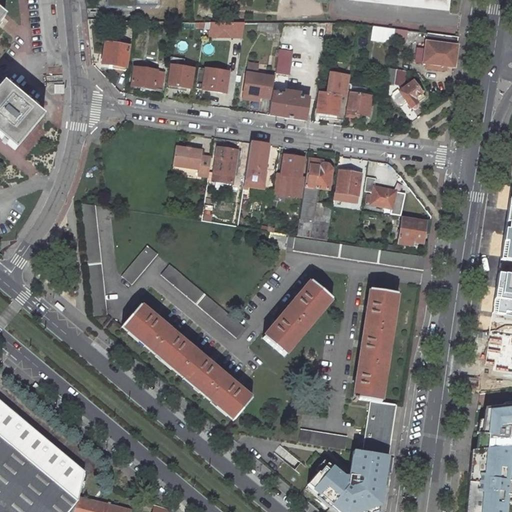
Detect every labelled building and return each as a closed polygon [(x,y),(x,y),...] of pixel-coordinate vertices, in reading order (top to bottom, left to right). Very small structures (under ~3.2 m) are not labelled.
[(136,8),(136,0),(106,0),(107,9),(136,8)] [(136,0),(136,8),(156,8),(156,0),(136,0)] [(450,11),(450,0),(349,0),(350,0),(450,11)] [(244,23),(210,23),(208,39),(242,39),(244,23)] [(396,29),(373,26),(371,41),(394,44),(396,29)] [(395,38),(417,41),(418,32),(396,29),(395,38)] [(427,34),(423,65),(457,68),(461,44),(457,44),(458,37),(427,34)] [(127,70),(130,46),(104,42),(100,65),(127,70)] [(276,74),(289,76),(293,51),(279,49),(276,74)] [(192,90),(196,69),(170,64),(167,87),(192,90)] [(159,71),(159,70),(133,66),(130,87),(156,91),(156,89),(162,90),(165,72),(159,71)] [(227,95),(231,72),(205,67),(201,91),(227,95)] [(386,84),(396,85),(405,86),(407,72),(389,68),(386,84)] [(275,76),(246,72),(242,100),(260,103),(260,99),(272,101),(273,92),(275,76)] [(327,93),(319,92),(316,114),(340,117),(342,98),(347,99),(349,85),(351,75),(330,72),(327,93)] [(428,98),(415,80),(399,91),(412,109),(428,98)] [(42,117),(1,83),(0,84),(0,138),(13,150),(42,117)] [(344,117),(361,120),(361,116),(370,118),(373,97),(374,92),(369,87),(349,85),(347,99),(344,117)] [(308,123),(312,98),(304,97),(304,100),(301,99),(302,93),(285,90),(285,94),(282,93),(282,96),(279,96),(279,92),(273,92),(272,101),(270,117),(308,123)] [(251,142),(244,188),(265,192),(271,145),(251,142)] [(204,149),(176,146),(173,167),(199,171),(198,177),(209,179),(211,156),(203,155),(204,149)] [(216,146),(211,183),(234,186),(239,150),(216,146)] [(303,177),(306,158),(283,154),(280,174),(277,173),(273,194),(302,199),(305,188),(307,177),(303,177)] [(330,192),(334,170),(326,160),(309,158),(307,177),(305,188),(318,190),(330,192)] [(360,198),(364,174),(339,170),(335,194),(360,198)] [(394,210),(398,191),(375,186),(376,179),(366,178),(365,192),(368,192),(366,204),(394,210)] [(313,222),(318,190),(305,188),(302,199),(299,220),(313,222)] [(94,317),(108,316),(95,206),(81,204),(94,317)] [(511,207),(495,204),(490,238),(503,236),(508,235),(510,226),(511,226),(511,207)] [(426,246),(429,221),(404,217),(398,245),(415,248),(416,244),(426,246)] [(313,222),(299,220),(296,237),(328,242),(329,233),(330,224),(313,222)] [(511,234),(508,235),(503,236),(502,244),(511,242),(511,234)] [(296,237),(288,236),(287,249),(294,251),(296,237)] [(294,251),(424,270),(426,257),(388,251),(357,246),(328,242),(296,237),(294,251)] [(159,254),(147,245),(122,277),(132,285),(159,254)] [(482,248),(477,277),(487,275),(498,273),(500,252),(501,250),(482,248)] [(511,252),(500,252),(498,273),(511,270),(511,252)] [(232,317),(169,264),(162,276),(238,339),(246,329),(232,317)] [(335,304),(312,283),(274,328),(264,339),(288,360),(335,304)] [(402,293),(371,289),(353,398),(370,401),(385,404),(402,293)] [(242,386),(143,302),(121,326),(233,420),(254,396),(242,386)] [(130,511),(132,510),(94,501),(79,497),(80,492),(84,472),(0,401),(0,511),(130,511)] [(385,404),(370,401),(369,412),(367,429),(364,451),(390,456),(393,433),(395,416),(397,405),(385,404)] [(500,511),(501,502),(505,503),(506,494),(511,494),(511,480),(507,480),(511,447),(508,447),(510,425),(511,424),(511,402),(503,404),(504,408),(485,410),(486,419),(476,421),(470,451),(470,458),(469,471),(468,479),(472,479),(469,511),(500,511)] [(348,436),(301,429),(299,443),(346,450),(348,436)] [(336,466),(329,463),(309,486),(319,495),(317,498),(330,509),(333,506),(339,511),(368,511),(384,506),(389,477),(392,456),(390,456),(364,451),(355,451),(352,468),(350,478),(336,466)]
